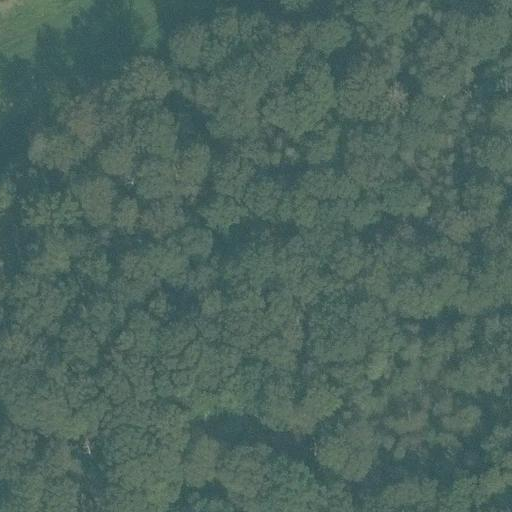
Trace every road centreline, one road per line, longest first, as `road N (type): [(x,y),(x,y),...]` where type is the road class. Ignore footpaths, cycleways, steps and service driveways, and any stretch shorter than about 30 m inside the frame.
road 1 (track): [(16,511),(81,312),(511,335)]
road 2 (track): [(467,511),(511,332)]
